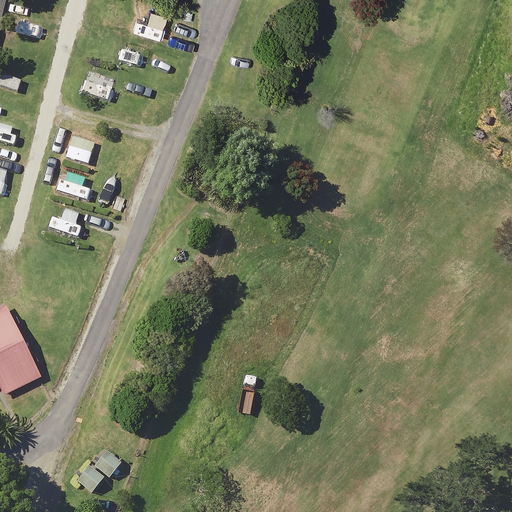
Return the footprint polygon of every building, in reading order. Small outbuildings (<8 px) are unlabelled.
[(0,66),(0,83),(17,88),(21,73),(0,66)] [(82,151),(78,164),(104,170),(108,158),(82,151)] [(75,213),(51,205),(47,216),(58,220),(54,231),(68,235),(75,213)] [(3,328),(0,329),(0,389),(28,374),(3,328)] [(122,466),(109,455),(97,470),(110,480),(122,466)] [(105,483),(92,471),(80,485),(92,497),(105,483)]
